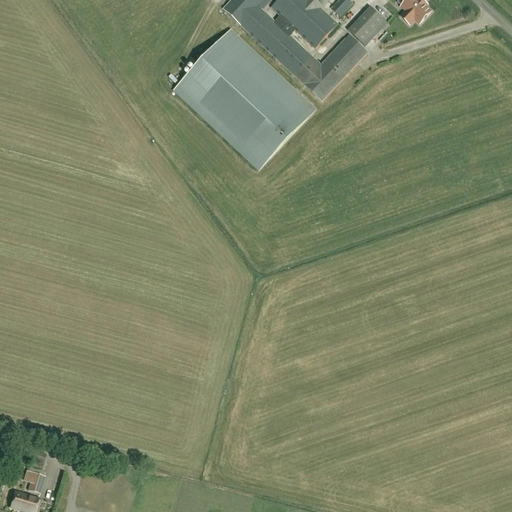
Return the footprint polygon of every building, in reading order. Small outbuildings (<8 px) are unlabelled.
[(340,20),(352,6),(345,0),(341,0),(331,11),(340,20)] [(431,13),(426,7),(427,6),(420,0),(419,0),(419,1),(417,0),(400,0),(397,4),(402,8),(401,8),(406,12),(401,18),(410,26),(415,21),(420,25),(431,13)] [(366,48),(387,24),(371,9),(349,33),(366,48)] [(40,495),(45,478),(40,477),(41,472),(28,468),(26,475),(32,477),(28,492),(40,495)] [(35,511),(39,501),(15,495),(11,510),(18,511),(35,511)]
